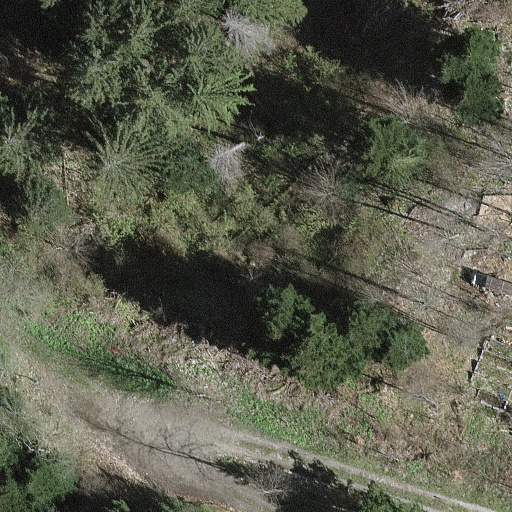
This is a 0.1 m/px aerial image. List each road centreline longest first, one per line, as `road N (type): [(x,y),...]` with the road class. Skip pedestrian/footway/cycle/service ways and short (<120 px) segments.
road 1 (track): [(128,427),(159,421),(462,511)]
road 2 (track): [(264,511),(128,427),(0,322)]
